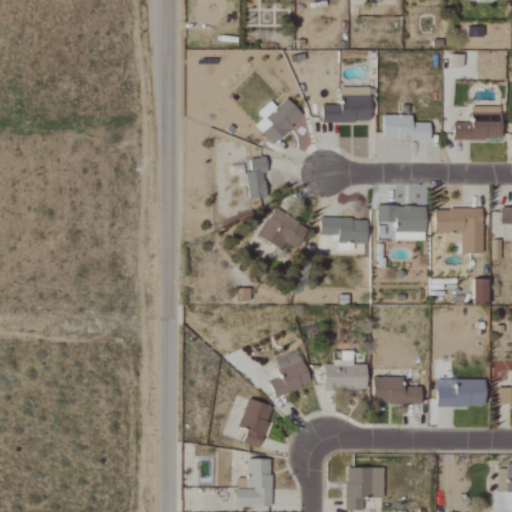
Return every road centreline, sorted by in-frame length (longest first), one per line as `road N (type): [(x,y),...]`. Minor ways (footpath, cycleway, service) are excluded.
road 1 (residential): [(168,511),(163,0)]
road 2 (residential): [(312,439),(511,439)]
road 3 (residential): [(323,174),(511,174)]
road 4 (track): [(0,322),(169,324)]
